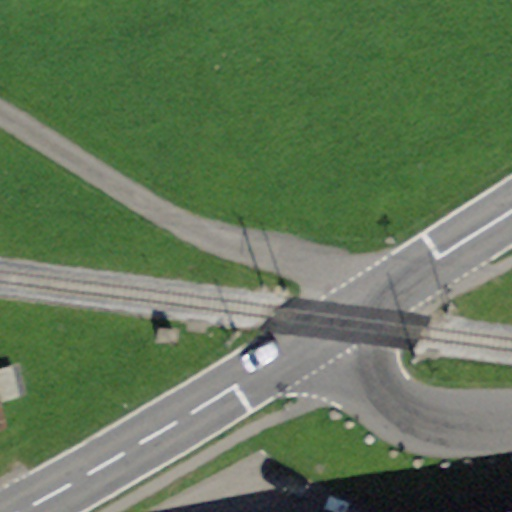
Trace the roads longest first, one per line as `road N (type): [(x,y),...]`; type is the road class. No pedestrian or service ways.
road 1 (primary): [(301,350),(8,511)]
road 2 (primary): [(511,217),(301,350)]
road 3 (tertiary): [(511,416),(416,407),(301,350)]
